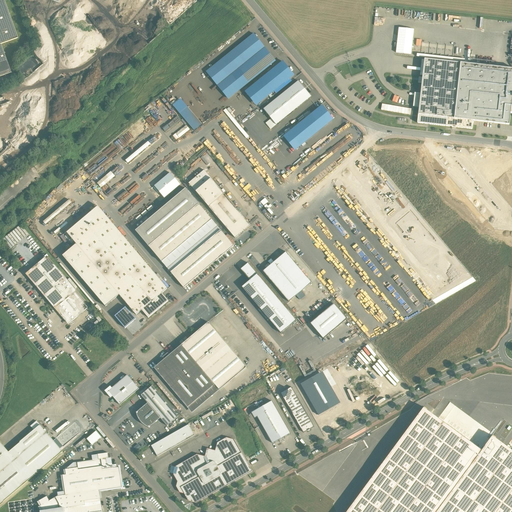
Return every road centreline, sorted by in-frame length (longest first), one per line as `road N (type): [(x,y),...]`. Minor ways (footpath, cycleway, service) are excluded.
road 1 (unclassified): [(178,511),(89,406),(91,382),(250,246),(267,240)]
road 2 (tertiary): [(205,511),(428,385),(501,354)]
road 3 (tertiary): [(511,147),(397,133),(349,115),(250,0)]
road 4 (unknown): [(0,104),(117,0)]
